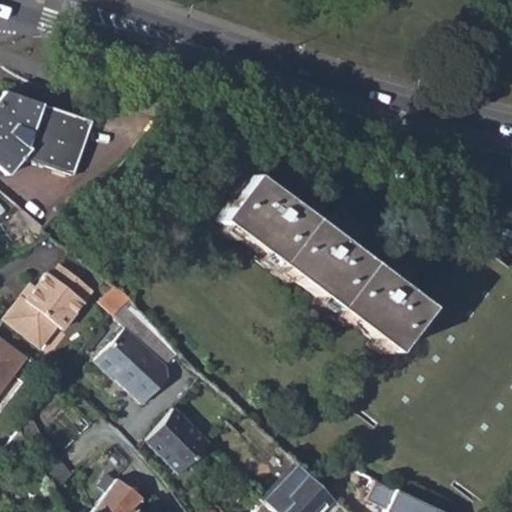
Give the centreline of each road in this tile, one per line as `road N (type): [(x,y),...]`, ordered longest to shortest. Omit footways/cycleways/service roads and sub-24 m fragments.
road 1 (primary): [(29,0),(294,92),(511,152)]
road 2 (residential): [(58,384),(177,511)]
